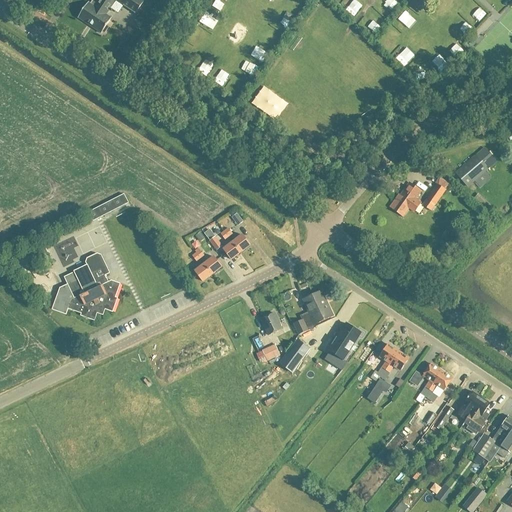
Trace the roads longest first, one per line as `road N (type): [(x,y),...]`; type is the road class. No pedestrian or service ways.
road 1 (tertiary): [(327,230),(0,9)]
road 2 (tertiary): [(303,252),(0,402)]
road 3 (residential): [(511,395),(303,252)]
road 4 (unclassified): [(327,230),(403,140),(511,86)]
road 5 (tertiary): [(511,355),(327,230)]
